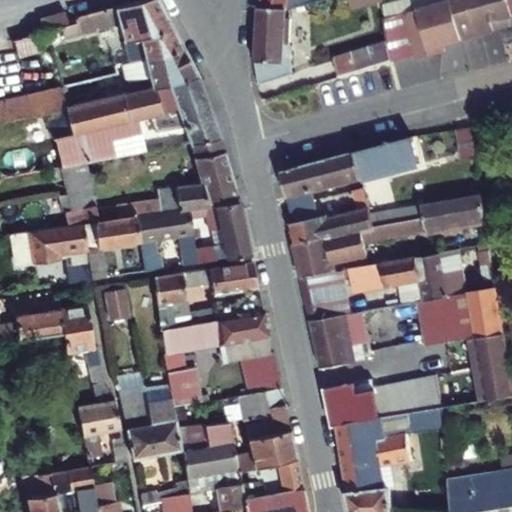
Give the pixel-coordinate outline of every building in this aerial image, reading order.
[(79,54),(121,36),(135,68),(173,53),(148,0),(146,0),(69,35),(79,54)] [(262,0),(262,7),(297,9),(303,10),(304,7),(308,6),(309,4),(319,1),(319,0),(262,0)] [(422,9),(419,0),(399,0),(379,5),(382,19),(422,9)] [(417,56),(418,60),(433,56),(431,49),(444,46),(464,41),(453,0),(419,0),(422,9),(382,19),(388,42),(393,62),(417,56)] [(453,0),(464,41),(493,33),(490,22),(511,16),(511,13),(508,0),(453,0)] [(257,63),(261,83),(292,76),(298,24),(296,23),(297,9),(262,7),(257,63)] [(511,16),(490,22),(493,33),(511,28),(511,16)] [(46,49),(40,31),(13,39),(19,57),(46,49)] [(388,42),(333,57),(339,78),(393,63),(393,62),(388,42)] [(446,53),(444,46),(431,49),(433,56),(446,53)] [(173,53),(135,68),(146,92),(186,82),(173,53)] [(105,84),(46,97),(50,115),(111,101),(107,88),(113,85),(111,78),(103,81),(105,84)] [(50,115),(0,127),(0,138),(10,136),(20,182),(50,176),(59,174),(52,145),(129,126),(150,121),(154,135),(173,135),(177,152),(180,151),(211,145),(186,82),(146,92),(111,101),(50,115)] [(0,127),(50,115),(46,97),(0,107),(0,127)] [(59,174),(69,172),(136,160),(129,126),(52,145),(59,174)] [(460,158),(476,156),(472,128),(456,131),(460,158)] [(421,167),(415,140),(359,156),(365,181),(421,167)] [(190,187),(171,192),(175,212),(182,211),(234,204),(211,145),(180,151),(190,187)] [(365,181),(359,156),(283,176),(293,214),(318,208),(314,193),(365,181)] [(59,174),(50,176),(55,203),(61,202),(64,217),(77,215),(69,172),(59,174)] [(368,192),(373,211),(376,228),(386,225),(430,215),(428,205),(388,214),(382,189),(368,192)] [(487,218),(483,194),(428,205),(430,215),(432,228),(487,218)] [(61,202),(55,203),(58,219),(64,217),(61,202)] [(234,204),(182,211),(186,237),(216,233),(223,261),(246,256),(234,204)] [(321,221),(318,208),(293,214),(296,226),(321,221)] [(182,211),(175,212),(129,220),(133,246),(169,239),(175,269),(191,266),(190,256),(186,237),(182,211)] [(376,228),(373,211),(328,222),(332,239),(376,228)] [(129,220),(81,227),(86,254),(133,246),(129,220)] [(328,222),(322,224),(321,221),(296,226),(294,227),(298,247),(332,239),(328,222)] [(476,236),(464,238),(466,248),(491,243),(488,224),(474,227),(476,236)] [(369,239),(388,234),(386,225),(376,228),(332,239),(298,247),(305,277),(337,270),(335,262),(371,252),(369,239)] [(81,227),(22,237),(26,264),(86,254),(81,227)] [(392,246),(380,248),(382,258),(394,255),(392,246)] [(458,263),(455,249),(435,253),(436,255),(349,273),(350,278),(355,278),(358,288),(368,286),(370,293),(421,283),(424,301),(451,297),(445,266),(458,263)] [(218,261),(217,251),(190,256),(191,266),(218,261)] [(89,271),(91,283),(111,280),(110,274),(117,273),(116,265),(89,269),(89,271)] [(203,300),(254,292),(248,267),(198,275),(203,300)] [(75,281),(76,286),(91,283),(89,271),(61,276),(62,283),(75,281)] [(180,278),(148,283),(155,334),(168,332),(165,306),(184,302),(180,278)] [(108,319),(130,315),(125,285),(103,289),(108,319)] [(511,391),(511,368),(498,288),(451,297),(424,301),(416,303),(423,345),(479,336),(489,395),(511,391)] [(82,294),(56,298),(62,335),(88,331),(82,294)] [(345,299),(311,304),(314,322),(348,315),(345,299)] [(208,325),(260,316),(256,300),(205,309),(208,325)] [(0,326),(31,322),(28,302),(0,305),(0,326)] [(314,322),(322,368),(357,362),(348,315),(314,322)] [(181,353),(265,340),(260,316),(208,325),(168,332),(155,334),(160,378),(184,374),(181,353)] [(209,373),(214,398),(237,393),(236,387),(274,379),(270,361),(209,373)] [(165,410),(189,406),(184,374),(160,378),(163,404),(165,410)] [(326,385),(333,424),(336,423),(380,415),(437,404),(431,374),(375,385),(373,376),(326,385)] [(98,383),(70,387),(73,407),(109,402),(98,383)] [(73,407),(78,435),(117,428),(113,409),(109,402),(73,407)] [(175,452),(165,410),(163,404),(141,406),(144,426),(154,456),(175,452)] [(117,409),(127,461),(154,456),(144,426),(141,406),(117,409)] [(233,455),(235,465),(237,473),(262,468),(272,466),(292,461),(280,406),(259,410),(261,423),(246,426),(251,451),(233,455)] [(233,415),(224,417),(225,423),(234,421),(233,415)] [(415,430),(384,436),(380,415),(336,423),(352,511),(394,511),(390,481),(423,476),(415,430)] [(198,428),(207,471),(235,465),(233,455),(230,441),(216,443),(213,426),(198,428)] [(175,452),(180,476),(207,471),(198,428),(184,432),(188,449),(175,452)] [(118,435),(95,439),(97,451),(120,447),(118,435)] [(89,440),(79,442),(80,449),(90,448),(89,440)] [(237,473),(233,474),(241,511),(302,511),(292,461),(272,466),(278,495),(269,496),(268,492),(259,493),(257,481),(265,480),(262,468),(237,473)] [(235,465),(207,471),(212,487),(233,484),(231,474),(233,474),(237,473),(235,465)] [(207,471),(180,476),(184,492),(212,487),(207,471)] [(511,505),(511,471),(475,477),(478,510),(511,505)] [(86,473),(47,477),(53,498),(71,496),(74,511),(94,511),(89,486),(86,473)] [(23,479),(29,511),(55,511),(53,498),(47,477),(23,479)] [(446,481),(449,511),(477,511),(478,510),(475,477),(446,481)] [(107,482),(89,486),(94,511),(115,511),(114,502),(110,502),(107,482)] [(216,511),(238,511),(233,484),(212,487),(217,511),(216,511)] [(155,492),(157,503),(169,501),(167,490),(155,492)] [(136,508),(143,506),(157,503),(155,492),(133,496),(136,508)] [(188,511),(185,498),(169,501),(171,511),(188,511)]
